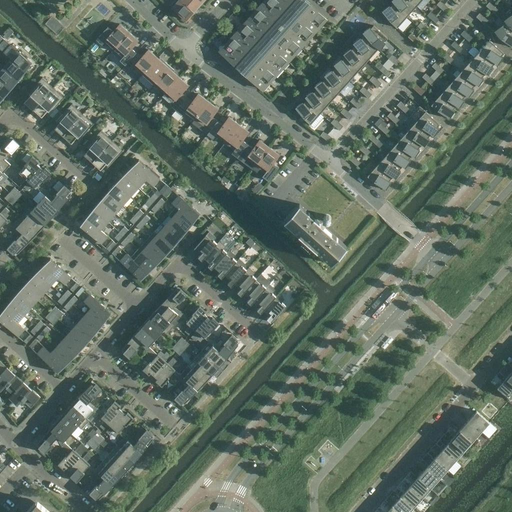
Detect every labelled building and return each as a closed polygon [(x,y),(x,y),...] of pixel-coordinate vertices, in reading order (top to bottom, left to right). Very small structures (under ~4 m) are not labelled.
[(193,12),(179,0),(178,0),(172,8),(186,20),(193,12)] [(201,4),(195,0),(179,0),(193,12),(201,4)] [(305,0),(268,0),(220,53),(260,89),(325,17),(305,0)] [(416,6),(409,0),(391,0),(393,3),(392,4),(406,17),(416,6)] [(440,1),(436,5),(445,12),(448,9),(440,1)] [(486,5),(494,13),(498,9),(489,2),(486,5)] [(397,28),(406,17),(392,4),(390,7),(389,5),(381,11),(384,14),(382,15),(397,28)] [(430,11),(426,15),(435,23),(439,19),(430,11)] [(476,16),(485,24),(488,20),(480,12),(476,16)] [(420,22),(417,26),(425,34),(429,30),(420,22)] [(511,29),(504,23),(495,34),(509,47),(510,45),(511,46),(511,29)] [(105,41),(114,49),(129,32),(120,24),(113,31),(107,27),(96,40),(102,45),(105,41)] [(364,35),(363,36),(378,49),(387,38),(373,25),(371,28),(369,27),(362,32),(364,35)] [(460,34),(469,42),(473,38),(464,30),(460,34)] [(129,32),(114,49),(122,57),(119,60),(125,65),(136,53),(131,48),(138,40),(129,32)] [(411,33),(407,37),(416,45),(419,41),(411,33)] [(355,46),(354,47),(368,60),(378,49),(363,36),(361,39),(360,37),(352,43),(355,46)] [(5,39),(0,44),(0,46),(4,50),(10,43),(5,39)] [(489,40),(479,51),(493,64),(494,63),(497,65),(502,57),(501,56),(503,53),(489,40)] [(450,45),(459,53),(463,48),(454,41),(450,45)] [(11,43),(3,52),(11,60),(12,59),(25,72),(32,64),(26,59),(26,60),(23,57),(25,55),(12,44),(11,43)] [(345,57),(344,58),(358,71),(368,60),(354,47),(351,50),(350,48),(343,54),(345,57)] [(161,56),(169,61),(173,54),(165,49),(161,56)] [(141,57),(136,53),(125,65),(130,71),(133,67),(142,75),(157,58),(148,50),(141,57)] [(441,55),(450,63),(454,59),(445,51),(441,55)] [(493,64),(479,51),(469,62),(484,75),(485,74),(488,76),(493,68),(491,67),(493,64)] [(385,54),(379,60),(383,64),(389,57),(385,54)] [(397,66),(400,62),(392,55),(388,59),(397,66)] [(157,58),(142,75),(153,84),(169,66),(165,62),(164,63),(157,58)] [(358,71),(344,58),(342,60),(341,59),(333,65),(335,67),(334,68),(349,81),(358,71)] [(12,59),(11,60),(4,68),(18,80),(25,72),(12,59)] [(432,66),(440,74),(444,70),(435,62),(432,66)] [(484,75),(469,62),(460,73),(474,86),(475,84),(478,86),(483,78),(481,77),(484,75)] [(387,77),(391,73),(382,65),(378,69),(387,77)] [(169,66),(153,84),(163,94),(179,77),(173,71),(174,70),(169,66)] [(18,80),(4,68),(0,72),(0,79),(10,89),(18,80)] [(349,81),(334,68),(332,71),(331,69),(324,75),(326,78),(325,79),(339,92),(349,81)] [(422,77),(431,84),(434,80),(426,73),(422,77)] [(474,86),(460,73),(450,83),(464,96),(466,95),(468,97),(474,89),(472,88),(474,86)] [(377,88),(381,84),(372,76),(369,80),(377,88)] [(179,77),(163,94),(172,102),(169,105),(176,111),(187,97),(181,93),(188,85),(179,77)] [(42,78),(27,95),(30,97),(27,100),(30,102),(28,105),(33,110),(53,88),(42,78)] [(10,89),(0,79),(0,94),(3,97),(10,89)] [(339,92),(325,79),(322,82),(321,80),(314,86),(316,89),(315,90),(330,103),(339,92)] [(412,88),(421,95),(425,91),(416,83),(412,88)] [(464,96),(450,83),(441,94),(455,107),(456,106),(459,107),(464,100),(462,99),(464,96)] [(368,99),(371,95),(363,87),(359,91),(368,99)] [(53,88),(33,110),(39,115),(41,113),(43,115),(46,112),(49,115),(64,98),(53,88)] [(330,103),(315,90),(313,92),(312,91),(304,97),(307,99),(306,101),(320,114),(330,103)] [(192,102),(187,97),(176,111),(182,116),(185,112),(194,119),(208,101),(198,94),(192,102)] [(455,107),(441,94),(431,105),(445,118),(446,117),(449,118),(454,111),(453,110),(455,107)] [(353,97),(349,101),(358,109),(362,105),(353,97)] [(207,135),(217,121),(212,117),(218,109),(208,101),(194,119),(192,123),(207,135)] [(320,114),(306,101),(303,103),(302,102),(295,107),(297,110),(296,112),(310,125),(320,114)] [(397,105),(405,113),(409,109),(400,101),(397,105)] [(71,104),(56,121),(59,124),(56,127),(59,129),(57,131),(63,136),(82,114),(71,104)] [(343,108),(340,112),(349,120),(352,116),(343,108)] [(425,111),(415,122),(430,135),(431,134),(434,136),(439,128),(437,127),(439,124),(425,111)] [(387,116),(396,124),(399,120),(390,112),(387,116)] [(82,114),(63,136),(68,141),(70,139),(73,141),(76,138),(78,141),(93,124),(82,114)] [(223,125),(217,121),(207,135),(213,139),(215,135),(225,143),(239,124),(229,117),(223,125)] [(334,119),(330,123),(339,131),(342,127),(334,119)] [(430,135),(415,122),(406,133),(420,146),(421,145),(424,147),(429,139),(427,138),(430,135)] [(377,127),(386,134),(390,130),(381,123),(377,127)] [(239,124),(225,143),(234,149),(231,153),(237,158),(248,144),(242,140),(248,132),(239,124)] [(101,131),(86,147),(89,150),(86,153),(89,155),(87,157),(92,162),(112,141),(101,131)] [(329,142),(332,138),(323,131),(319,135),(329,142)] [(368,137),(376,145),(380,141),(371,133),(368,137)] [(420,146),(406,133),(396,144),(410,157),(411,156),(414,157),(419,150),(418,148),(420,146)] [(9,139),(0,147),(0,155),(12,166),(15,162),(6,157),(11,152),(12,153),(19,145),(13,139),(11,141),(9,139)] [(252,169),(269,147),(259,140),(253,148),(248,144),(237,158),(252,169)] [(112,141),(92,162),(98,168),(100,165),(102,168),(105,165),(108,167),(123,151),(112,141)] [(358,148),(367,156),(370,152),(362,144),(358,148)] [(410,157),(396,144),(386,154),(401,167),(402,166),(405,168),(410,160),(408,159),(410,157)] [(279,155),(269,147),(252,169),(268,181),(279,167),(273,163),(279,155)] [(401,167),(386,154),(377,165),(391,178),(392,177),(395,179),(400,171),(398,170),(401,167)] [(12,166),(0,155),(0,170),(3,173),(10,165),(14,168),(12,166)] [(348,159),(357,167),(361,162),(352,155),(348,159)] [(25,165),(20,171),(15,162),(12,166),(14,168),(19,172),(19,173),(22,176),(26,179),(39,165),(37,164),(38,162),(32,156),(24,164),(25,165)] [(131,166),(131,167),(145,179),(152,186),(159,178),(160,177),(147,165),(146,167),(143,165),(144,164),(139,160),(131,166)] [(391,178),(377,165),(367,176),(381,189),(383,188),(386,189),(391,182),(389,181),(391,178)] [(29,182),(32,185),(36,188),(44,194),(47,191),(38,186),(43,181),(51,173),(45,168),(43,169),(41,167),(28,181),(29,182)] [(145,179),(131,167),(124,175),(138,187),(145,179)] [(138,187),(124,175),(116,183),(130,196),(138,187)] [(26,179),(22,176),(18,181),(21,184),(26,179)] [(256,193),(264,185),(259,181),(252,189),(256,193)] [(32,185),(29,182),(24,187),(27,190),(32,185)] [(130,196),(116,183),(108,192),(122,204),(130,196)] [(162,195),(169,187),(166,184),(159,192),(162,195)] [(57,194),(52,199),(47,191),(44,194),(45,196),(59,208),(71,194),(68,192),(70,190),(64,185),(56,193),(57,194)] [(165,198),(172,190),(169,187),(162,195),(165,198)] [(13,196),(18,191),(14,188),(9,193),(13,196)] [(21,194),(19,192),(18,191),(13,196),(17,199),(21,194)] [(122,204),(108,192),(101,200),(115,213),(122,204)] [(8,201),(13,196),(9,193),(5,198),(8,201)] [(154,202),(159,196),(154,193),(150,198),(154,202)] [(193,206),(180,195),(172,204),(176,207),(193,222),(200,214),(195,210),(194,210),(191,208),(193,206)] [(12,205),(17,199),(13,196),(8,201),(12,205)] [(59,208),(45,196),(38,204),(52,217),(57,211),(56,210),(58,208),(59,209),(59,208)] [(149,207),(154,202),(150,198),(145,204),(149,207)] [(165,202),(161,198),(156,204),(160,207),(165,202)] [(115,213),(101,200),(93,209),(107,221),(115,213)] [(52,217),(38,204),(31,212),(27,208),(27,209),(45,225),(50,220),(48,218),(50,216),(52,217)] [(155,213),(160,207),(156,204),(151,209),(155,213)] [(330,232),(324,226),(327,222),(329,221),(330,220),(330,218),(329,216),(327,215),(325,216),(324,217),(323,219),(320,223),(318,221),(299,204),(298,205),(297,205),(290,213),(290,212),(289,213),(290,213),(284,220),(285,220),(284,221),(311,246),(309,249),(309,250),(312,247),(331,264),(332,263),(330,262),(336,255),(339,258),(340,257),(339,256),(337,254),(344,246),(346,248),(347,247),(330,232)] [(193,222),(176,207),(168,215),(172,218),(186,231),(193,222)] [(5,208),(0,213),(4,216),(8,211),(5,208)] [(45,225),(27,209),(20,217),(38,233),(43,228),(41,226),(43,224),(45,225)] [(107,221),(93,209),(86,217),(100,229),(107,221)] [(138,219),(143,213),(139,210),(134,215),(138,219)] [(1,227),(6,222),(11,230),(14,227),(12,225),(7,220),(4,216),(0,213),(0,229),(2,228),(1,227)] [(134,224),(138,219),(134,215),(129,221),(134,224)] [(150,219),(146,215),(141,221),(145,224),(150,219)] [(38,233),(20,217),(12,225),(14,227),(30,241),(35,236),(34,234),(36,232),(37,233),(38,233)] [(100,229),(86,217),(80,225),(85,230),(85,229),(88,232),(86,234),(91,238),(93,237),(100,243),(107,236),(100,229)] [(186,231),(172,218),(165,227),(178,239),(186,231)] [(140,230),(145,224),(141,221),(136,226),(140,230)] [(178,239),(165,227),(161,224),(153,232),(171,248),(178,239)] [(17,254),(30,241),(14,227),(11,230),(20,235),(15,240),(7,248),(13,254),(15,252),(17,254)] [(123,236),(128,230),(124,227),(119,232),(123,236)] [(118,241),(123,236),(119,232),(114,238),(118,241)] [(134,236),(130,232),(126,238),(130,241),(134,236)] [(171,248),(153,232),(146,240),(163,256),(171,248)] [(226,232),(220,241),(230,247),(235,238),(226,232)] [(206,235),(194,248),(200,254),(198,257),(202,260),(204,258),(219,241),(217,243),(213,240),(212,241),(206,235)] [(125,247),(130,241),(126,238),(120,243),(125,247)] [(163,256),(146,240),(138,249),(156,264),(163,256)] [(113,241),(106,249),(109,252),(116,244),(113,241)] [(204,258),(210,263),(208,266),(211,269),(214,267),(214,266),(229,250),(227,252),(223,249),(225,246),(219,241),(204,258)] [(114,256),(121,249),(118,246),(111,254),(114,256)] [(156,264),(138,249),(131,257),(148,273),(156,264)] [(214,266),(214,267),(220,272),(218,275),(221,278),(224,275),(236,262),(236,261),(233,258),(235,255),(229,250),(214,266)] [(148,273),(131,257),(127,254),(120,262),(128,268),(127,270),(132,274),(133,272),(136,275),(141,280),(148,273)] [(54,264),(55,263),(50,258),(43,265),(57,277),(64,284),(70,277),(58,265),(57,266),(54,264)] [(224,275),(230,281),(227,284),(231,287),(234,284),(233,284),(249,267),(246,270),(243,267),(242,267),(236,262),(224,275)] [(57,277),(43,265),(36,272),(50,285),(57,277)] [(268,266),(259,275),(267,283),(277,274),(268,266)] [(233,284),(234,284),(240,290),(237,292),(241,296),(243,293),(256,279),(252,276),(255,273),(249,267),(233,284)] [(50,285),(36,272),(30,280),(43,292),(50,285)] [(243,293),(249,298),(247,301),(251,304),(253,302),(266,287),(262,284),(261,285),(255,280),(256,279),(243,293)] [(43,292),(30,280),(23,288),(37,300),(43,292)] [(76,282),(70,289),(73,292),(79,285),(76,282)] [(75,294),(78,297),(85,289),(82,287),(75,294)] [(253,302),(259,307),(257,310),(261,313),(263,311),(263,310),(278,294),(276,296),(272,293),(271,294),(265,288),(266,288),(266,287),(253,302)] [(37,300),(23,288),(16,295),(30,308),(37,300)] [(176,289),(163,302),(178,315),(179,316),(182,312),(173,308),(181,299),(182,300),(186,295),(180,289),(178,291),(176,289)] [(66,299),(71,294),(67,290),(62,295),(66,299)] [(263,310),(263,311),(269,316),(267,319),(270,322),(286,305),(282,302),(284,299),(278,294),(263,310)] [(30,308),(16,295),(9,303),(23,315),(30,308)] [(61,305),(66,299),(62,295),(57,301),(61,305)] [(103,306),(91,295),(84,302),(91,308),(92,308),(105,320),(111,313),(106,308),(105,309),(102,307),(103,306)] [(78,299),(74,296),(69,301),(73,305),(78,299)] [(68,310),(73,305),(69,301),(64,307),(68,310)] [(178,315),(163,302),(158,307),(159,308),(158,310),(156,309),(156,310),(174,326),(171,322),(178,315)] [(23,315),(9,303),(2,310),(16,323),(16,322),(23,315)] [(54,315),(59,310),(55,306),(50,312),(54,315)] [(193,315),(188,321),(182,312),(179,316),(186,322),(186,323),(189,326),(193,330),(206,315),(204,314),(206,312),(199,306),(192,315),(193,315)] [(92,308),(91,308),(85,316),(98,328),(105,320),(92,308)] [(16,323),(2,310),(0,313),(0,320),(2,322),(5,324),(5,325),(17,336),(24,329),(16,322),(16,323)] [(63,313),(60,311),(59,310),(54,315),(58,319),(63,313)] [(174,326),(156,310),(151,315),(152,316),(150,318),(149,317),(148,317),(167,334),(174,326)] [(49,321),(54,315),(50,312),(45,317),(49,321)] [(53,324),(58,319),(54,315),(49,321),(53,324)] [(98,328),(85,316),(78,323),(92,336),(98,328)] [(167,334),(148,317),(144,323),(145,324),(143,326),(142,325),(141,326),(156,339),(163,331),(166,334),(167,334)] [(196,332),(200,335),(203,338),(204,338),(209,343),(211,345),(214,341),(205,336),(213,328),(214,329),(218,323),(212,318),(210,319),(208,318),(196,332)] [(39,330),(44,324),(40,320),(35,326),(39,330)] [(92,336),(78,323),(71,331),(85,343),(92,336)] [(34,335),(39,330),(35,326),(30,331),(34,335)] [(50,330),(46,326),(41,332),(45,335),(50,330)] [(156,339),(141,326),(137,331),(138,332),(136,335),(135,334),(134,334),(149,347),(156,339)] [(193,330),(189,326),(184,331),(188,335),(193,330)] [(85,343),(71,331),(64,339),(78,351),(85,343)] [(41,341),(45,335),(41,332),(36,337),(41,341)] [(200,335),(196,332),(191,337),(195,341),(200,335)] [(30,334),(23,341),(26,344),(33,337),(30,334)] [(134,334),(123,348),(125,350),(123,352),(130,358),(134,353),(134,352),(141,344),(147,352),(150,348),(149,347),(134,334)] [(227,341),(220,349),(214,341),(211,345),(227,359),(238,344),(236,342),(238,340),(231,335),(226,340),(227,341)] [(180,346),(185,341),(181,338),(177,343),(180,346)] [(28,346),(31,349),(38,342),(35,339),(28,346)] [(78,351),(64,339),(57,346),(71,359),(78,351)] [(189,344),(186,342),(185,341),(180,346),(184,350),(189,344)] [(176,352),(180,346),(177,343),(172,348),(176,352)] [(227,359),(211,345),(209,343),(212,346),(205,354),(202,350),(201,351),(219,367),(224,362),(223,360),(225,358),(226,359),(227,359)] [(71,359),(57,346),(51,353),(51,354),(64,366),(71,359)] [(180,355),(184,350),(180,346),(176,352),(180,355)] [(51,354),(51,353),(44,347),(37,354),(50,365),(51,365),(53,367),(53,368),(58,372),(64,366),(51,354)] [(147,364),(143,370),(149,375),(150,373),(153,375),(165,361),(161,358),(158,354),(157,355),(150,348),(147,352),(156,357),(148,365),(147,364)] [(219,367),(201,351),(194,359),(212,375),(217,370),(216,368),(218,366),(219,367)] [(161,358),(165,361),(170,356),(166,352),(161,358)] [(168,363),(172,367),(176,361),(172,358),(168,363)] [(212,375),(194,359),(197,362),(190,370),(205,383),(210,378),(209,377),(211,374),(212,376),(212,375)] [(155,381),(161,387),(166,381),(165,380),(173,372),(179,381),(182,377),(175,370),(172,367),(168,363),(155,377),(157,379),(155,381)] [(23,382),(7,368),(0,375),(0,374),(0,385),(3,388),(6,385),(7,387),(14,392),(14,393),(23,382)] [(205,383),(190,370),(183,378),(198,391),(203,386),(201,385),(203,382),(205,383)] [(511,374),(510,373),(502,382),(511,391),(511,374)] [(179,393),(174,398),(181,404),(182,402),(185,404),(198,391),(183,378),(182,377),(179,381),(188,385),(180,394),(179,393)] [(40,397),(23,382),(14,393),(14,392),(9,398),(14,403),(16,400),(19,403),(22,400),(24,402),(26,398),(33,405),(40,397)] [(506,403),(511,396),(511,391),(502,382),(493,392),(506,403)] [(91,384),(78,397),(94,411),(97,407),(88,402),(96,394),(97,395),(101,389),(95,384),(93,386),(91,384)] [(94,411),(78,397),(73,402),(74,403),(72,405),(71,404),(89,421),(86,417),(92,410),(96,413),(94,411)] [(110,407),(103,415),(97,407),(94,411),(96,413),(101,417),(101,418),(104,421),(108,424),(121,410),(119,408),(121,407),(114,401),(110,406),(110,407)] [(89,421),(71,404),(66,410),(67,411),(65,413),(64,412),(63,412),(82,429),(89,421)] [(489,422),(476,411),(467,421),(480,432),(489,422)] [(82,429),(63,412),(59,418),(60,419),(58,421),(57,420),(56,421),(71,434),(78,426),(81,429),(82,429)] [(111,426),(115,430),(118,433),(119,433),(126,439),(129,436),(120,431),(128,423),(129,423),(133,418),(127,412),(125,414),(123,412),(111,426)] [(71,434),(56,421),(52,426),(53,427),(51,429),(50,428),(49,429),(64,442),(71,434)] [(104,430),(108,424),(104,421),(99,426),(104,430)] [(472,442),(480,432),(467,421),(459,430),(472,442)] [(110,436),(115,430),(111,426),(106,432),(110,436)] [(38,447),(45,453),(49,447),(48,447),(56,438),(62,447),(65,443),(64,442),(49,429),(38,443),(40,445),(38,447)] [(142,436),(135,444),(129,436),(126,439),(127,440),(142,453),(153,439),(151,437),(152,435),(146,430),(141,435),(142,436)] [(464,451),(472,442),(459,430),(451,439),(464,451)] [(95,441),(100,436),(96,432),(91,437),(95,441)] [(99,445),(104,439),(100,436),(95,441),(99,445)] [(90,447),(95,441),(91,437),(86,443),(90,447)] [(455,460),(464,451),(451,439),(442,449),(455,460)] [(142,453),(127,440),(120,448),(117,445),(116,445),(134,462),(139,456),(138,455),(140,453),(141,454),(142,453)] [(94,450),(99,445),(95,441),(90,447),(94,450)] [(62,459),(57,464),(64,470),(65,468),(67,470),(80,456),(76,452),(73,449),(72,450),(65,443),(62,447),(71,451),(63,460),(62,459)] [(134,462),(116,445),(109,453),(127,470),(132,465),(131,463),(133,461),(134,462)] [(76,452),(80,456),(85,450),(81,447),(76,452)] [(447,470),(455,460),(442,449),(434,458),(447,470)] [(82,458),(86,462),(91,456),(87,452),(82,458)] [(127,470),(109,453),(102,462),(120,478),(125,473),(124,471),(126,469),(127,470)] [(70,476),(76,481),(81,476),(80,475),(88,467),(94,475),(97,472),(95,470),(90,465),(86,462),(82,458),(70,472),(72,474),(70,476)] [(439,479),(447,470),(434,458),(425,468),(439,479)] [(120,478),(102,462),(95,470),(97,472),(113,486),(118,481),(116,479),(118,477),(120,478)] [(439,479),(425,468),(417,477),(430,489),(439,479)] [(94,488),(89,493),(96,499),(97,497),(100,499),(113,486),(97,472),(94,475),(102,480),(95,488),(94,488)] [(430,489),(417,477),(409,486),(422,498),(430,489)] [(422,498),(409,486),(400,496),(413,507),(422,498)] [(409,511),(413,507),(400,496),(392,505),(399,511),(409,511)]
